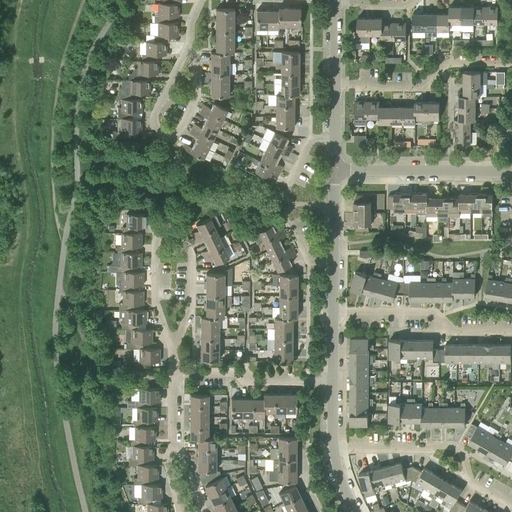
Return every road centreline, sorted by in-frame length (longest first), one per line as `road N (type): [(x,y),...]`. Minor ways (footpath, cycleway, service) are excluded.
road 1 (residential): [(332,455),(374,446),(444,449),(470,484),(511,510)]
road 2 (residential): [(335,83),(418,87),(447,63),(511,62)]
road 3 (residential): [(511,332),(453,336),(411,319),(332,312)]
road 4 (residential): [(334,169),(511,170)]
road 5 (residential): [(330,384),(173,372)]
road 6 (residential): [(174,344),(187,311),(190,259),(186,243),(168,229)]
road 7 (residential): [(174,344),(155,303),(153,254),(168,229)]
